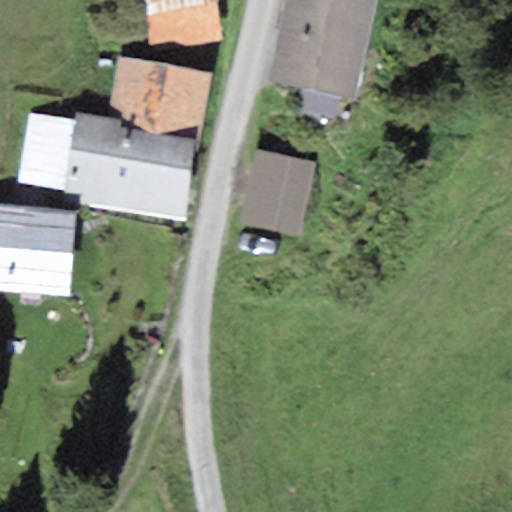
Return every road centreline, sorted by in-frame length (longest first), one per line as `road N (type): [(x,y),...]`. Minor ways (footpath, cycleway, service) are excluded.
road 1 (track): [(194,321),(260,0)]
road 2 (track): [(107,511),(194,321)]
road 3 (track): [(194,321),(206,467),(224,511)]
